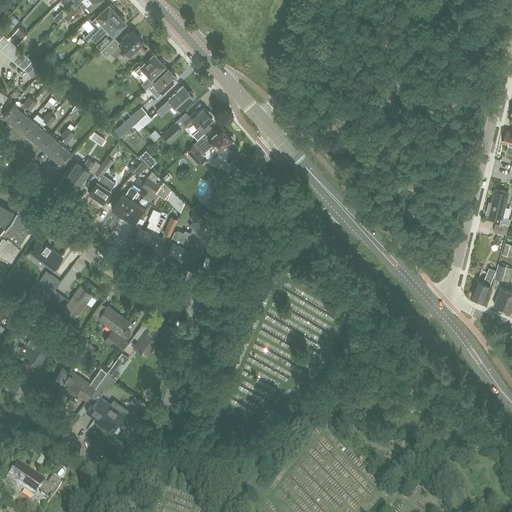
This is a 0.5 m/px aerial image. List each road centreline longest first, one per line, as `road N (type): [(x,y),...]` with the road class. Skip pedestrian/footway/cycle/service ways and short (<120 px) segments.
road 1 (unclassified): [(447,301),(511,38)]
road 2 (unclassified): [(204,306),(98,258),(0,165)]
road 3 (secondary): [(267,123),(437,308)]
road 4 (residential): [(127,511),(204,306)]
road 5 (unclassified): [(204,306),(267,123)]
road 6 (residential): [(96,511),(105,487),(91,459),(0,379)]
road 7 (secondary): [(153,0),(267,123)]
